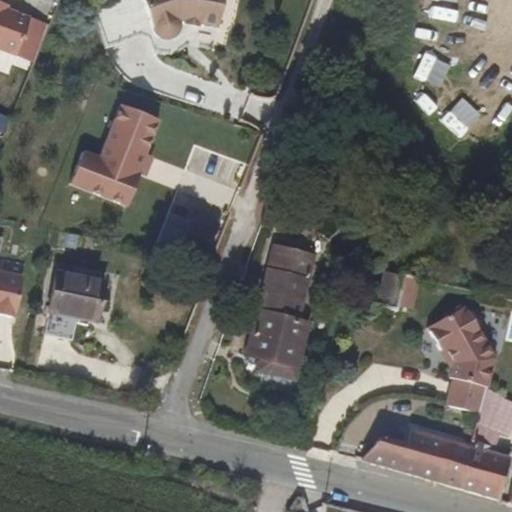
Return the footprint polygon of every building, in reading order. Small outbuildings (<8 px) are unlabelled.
[(178,19),(216,27),(221,0),(141,0),(153,34),(156,36),(159,38),(163,38),(166,38),(170,37),(173,35),(175,32),(177,29),(178,26),(178,19)] [(0,3),(0,50),(17,57),(30,20),(5,11),(7,6),(0,3)] [(99,157),(82,151),(69,186),(129,208),(162,119),(119,103),(99,157)] [(188,278),(192,260),(167,255),(163,273),(188,278)] [(0,313),(22,316),(26,272),(0,268),(0,313)] [(379,269),(369,300),(410,312),(420,281),(379,269)] [(94,321),(103,282),(58,272),(48,311),(94,321)] [(271,278),(269,286),(309,296),(311,288),(271,278)] [(271,390),(297,396),(310,340),(298,337),(309,296),(269,286),(247,370),(274,377),(271,390)] [(456,368),(452,370),(450,379),(453,380),(446,406),(477,415),(485,388),(494,358),(466,306),(428,326),(441,350),(446,348),(456,368)] [(441,350),(452,370),(456,368),(446,348),(441,350)] [(469,442),(495,448),(507,401),(485,388),(477,415),(469,442)] [(468,446),(410,430),(406,445),(381,438),(361,461),(455,487),(468,446)] [(509,457),(494,453),(495,448),(469,442),(468,446),(455,487),(500,500),(509,457)]
